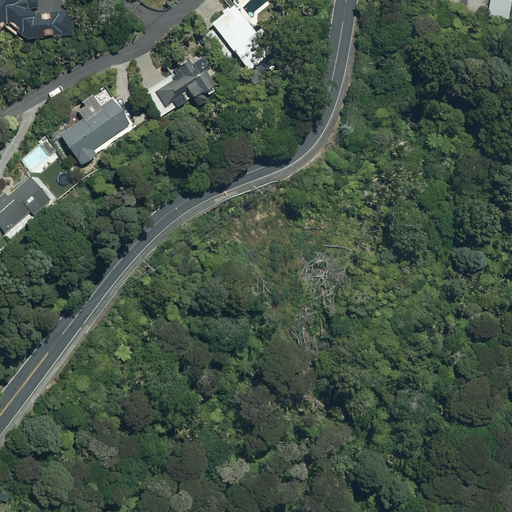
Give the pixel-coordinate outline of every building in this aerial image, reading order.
[(36,12),(30,7),(40,7),(38,0),(0,0),(0,32),(8,23),(28,37),(74,33),(70,9),(36,12)] [(141,0),(121,0),(119,3),(143,22),(153,9),(141,0)] [(511,0),(491,0),(489,17),(510,19),(511,0)] [(273,51),(237,5),(235,4),(234,5),(212,22),(251,69),(273,51)] [(198,104),(216,93),(212,87),(216,84),(207,71),(203,73),(192,57),(175,67),(178,72),(146,91),(161,116),(192,96),(198,104)] [(60,133),(81,163),(96,152),(93,147),(130,123),(113,98),(104,105),(99,97),(78,111),(83,117),(60,133)] [(51,134),(55,140),(61,136),(56,130),(51,134)] [(0,195),(0,226),(5,233),(30,211),(34,215),(52,199),(31,175),(8,196),(4,192),(0,195)] [(0,500),(8,502),(12,487),(0,484),(0,500)]
